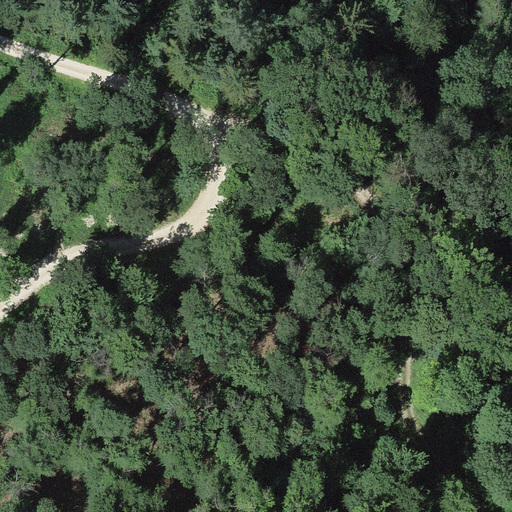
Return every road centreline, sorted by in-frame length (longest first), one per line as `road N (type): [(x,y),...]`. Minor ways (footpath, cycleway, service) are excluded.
road 1 (track): [(0,34),(210,111),(218,177),(207,206),(180,229),(69,262),(0,305)]
road 2 (track): [(210,111),(300,146),(370,192),(409,277),(402,380),(408,428),(482,511)]
